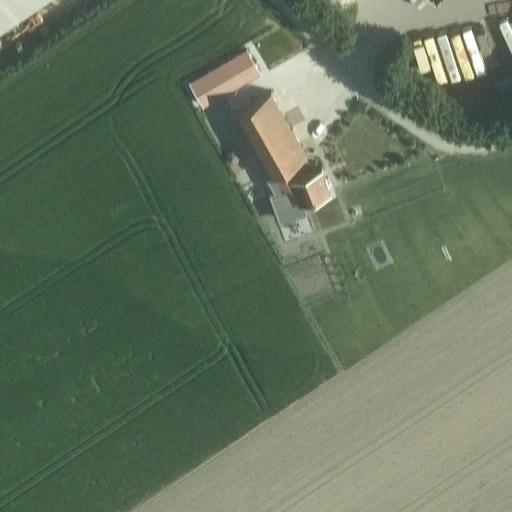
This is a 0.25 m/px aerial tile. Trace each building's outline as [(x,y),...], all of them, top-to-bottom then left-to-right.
[(0,0),(0,38),(53,0),(0,0)] [(69,0),(61,0),(41,12),(47,22),(73,7),(69,0)] [(448,32),(456,51),(464,48),(456,29),(448,32)] [(209,98),(259,67),(246,47),(197,77),(209,98)] [(299,206),(329,195),(321,171),(303,178),(294,161),(308,154),(271,89),(232,111),(277,194),(292,186),(299,206)] [(258,207),(257,212),(259,217),(264,218),(269,216),(271,211),(268,206),(263,204),(258,207)]
